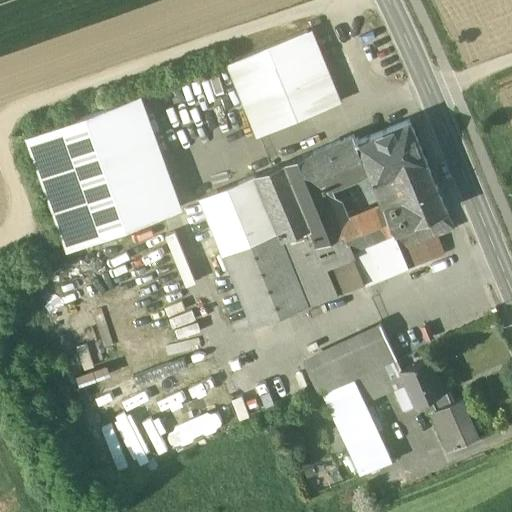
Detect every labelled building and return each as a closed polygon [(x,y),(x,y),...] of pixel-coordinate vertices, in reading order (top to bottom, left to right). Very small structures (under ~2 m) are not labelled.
[(307,31),(229,64),(250,115),(289,99),(298,121),(341,103),(330,75),(326,76),(307,31)] [(121,103),(27,137),(68,251),(163,216),(121,103)] [(410,121),(366,139),(363,133),(354,137),(369,174),(375,188),(383,209),(393,234),(417,224),(447,212),(410,121)] [(354,137),(313,153),(328,190),(354,180),(369,174),(354,137)] [(313,153),(256,177),(282,242),(295,236),(311,230),(339,217),(333,203),(328,190),(313,153)] [(369,174),(354,180),(360,194),(375,188),(369,174)] [(282,242),(256,177),(200,200),(253,329),(308,306),(282,242)] [(349,223),(340,200),(333,203),(339,217),(342,225),(349,223)] [(349,223),(342,225),(346,233),(353,250),(393,234),(383,209),(349,223)] [(447,212),(417,224),(424,240),(436,235),(453,228),(447,212)] [(339,217),(311,230),(317,245),(346,233),(342,225),(339,217)] [(417,224),(393,234),(400,250),(424,240),(417,224)] [(311,230),(295,236),(303,257),(319,250),(317,245),(311,230)] [(346,233),(317,245),(319,250),(326,268),(355,256),(353,250),(346,233)] [(393,234),(353,250),(355,256),(366,283),(407,267),(400,250),(393,234)] [(424,240),(400,250),(407,267),(407,269),(444,254),(436,235),(424,240)] [(319,250),(303,257),(295,236),(282,242),(308,306),(366,283),(355,256),(326,268),(319,250)] [(354,380),(397,360),(382,329),(309,363),(323,394),(354,380)] [(401,371),(400,372),(406,385),(415,406),(432,399),(445,393),(446,392),(439,377),(438,377),(430,359),(401,371)] [(397,360),(354,380),(365,404),(406,385),(400,372),(401,371),(397,360)] [(354,380),(323,394),(361,476),(392,462),(365,404),(354,380)] [(461,399),(450,404),(445,393),(432,399),(437,410),(432,412),(449,450),(478,437),(461,399)]
